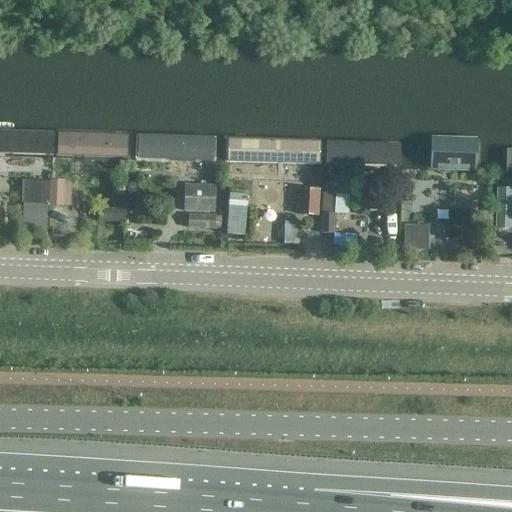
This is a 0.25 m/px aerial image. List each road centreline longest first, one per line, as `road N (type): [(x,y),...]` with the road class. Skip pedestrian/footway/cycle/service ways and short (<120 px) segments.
road 1 (unclassified): [(0,272),(511,291)]
road 2 (unclassified): [(0,419),(511,433)]
road 3 (motorway): [(511,495),(308,482),(202,497)]
road 4 (motorway): [(202,497),(0,486)]
road 5 (motorway): [(335,511),(202,497)]
